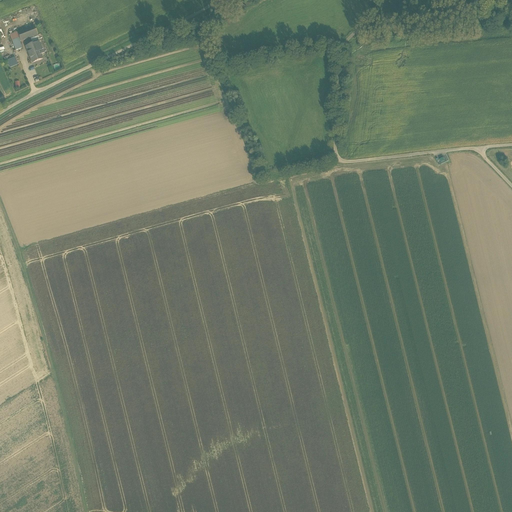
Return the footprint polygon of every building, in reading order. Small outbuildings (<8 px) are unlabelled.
[(34,26),(17,33),(19,38),(20,41),(30,38),(37,35),(34,26)] [(17,33),(10,35),(12,41),(19,38),(17,33)] [(37,35),(30,38),(32,44),(40,41),(37,35)] [(19,38),(12,41),(16,51),(21,48),(19,42),(20,41),(19,38)] [(32,44),(25,47),(28,54),(39,50),(40,54),(44,53),(40,41),(32,44)] [(39,50),(28,54),(32,63),(42,59),(41,54),(40,54),(39,50)] [(7,60),(10,68),(18,65),(15,57),(7,60)]
